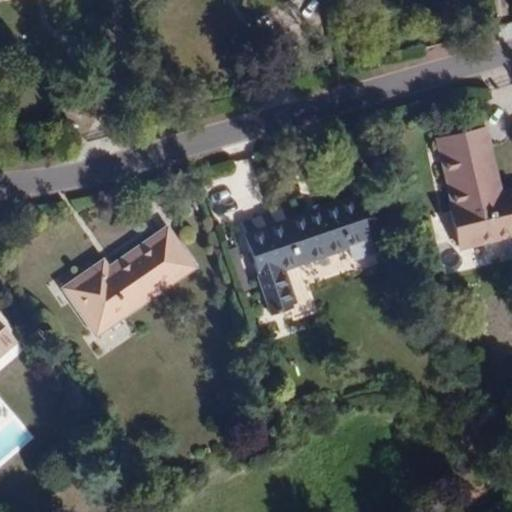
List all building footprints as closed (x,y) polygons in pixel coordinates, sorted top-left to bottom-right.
[(501,195),(485,127),(452,135),(458,156),(478,152),(488,197),(501,195)] [(458,156),(452,135),(440,138),(445,159),(458,156)] [(511,236),(511,192),(501,195),(488,197),(478,152),(458,156),(445,159),(455,207),(452,208),(461,248),(511,236)] [(366,228),(355,198),(286,221),(283,212),(257,222),(240,228),(273,318),(293,310),(292,308),(296,306),(283,270),(346,250),(352,265),(376,256),(374,251),(366,228)] [(371,226),(366,228),(374,251),(380,249),(371,226)] [(94,333),(190,269),(165,232),(106,272),(99,263),(63,287),(94,333)] [(0,342),(9,335),(0,325),(0,342)]
